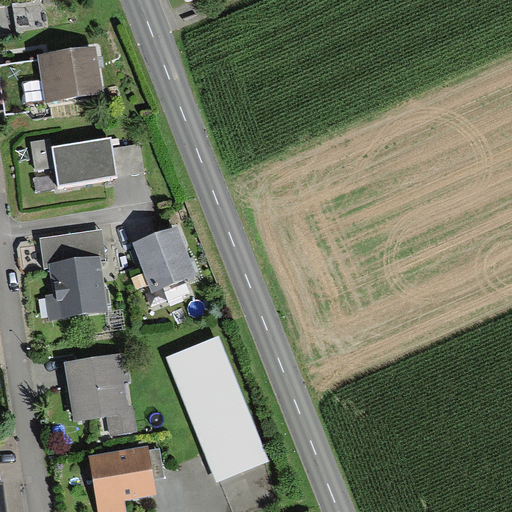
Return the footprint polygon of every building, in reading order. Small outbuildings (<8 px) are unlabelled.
[(0,67),(0,88),(5,118),(49,111),(48,107),(104,97),(96,51),(0,67)] [(54,170),(58,194),(119,184),(119,180),(145,176),(141,147),(113,151),(112,143),(52,153),(51,141),(30,144),(35,174),(54,170)] [(50,325),(109,315),(101,263),(107,262),(102,231),(39,242),(44,272),(50,271),(54,297),(46,299),(50,325)] [(178,232),(133,250),(152,298),(163,293),(169,306),(191,297),(186,284),(197,279),(178,232)] [(167,361),(217,486),(270,465),(219,340),(167,361)] [(127,356),(63,367),(73,428),(107,422),(110,440),(139,435),(134,408),(129,409),(125,386),(132,385),(127,356)] [(149,449),(87,459),(96,511),(127,511),(126,504),(157,499),(155,482),(150,453),(149,449)] [(160,451),(150,453),(155,482),(165,480),(160,451)]
